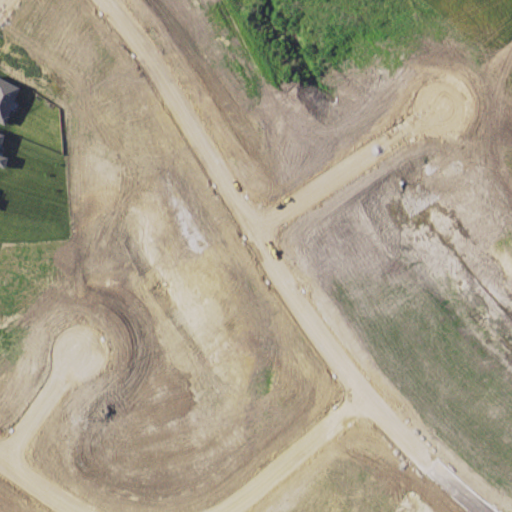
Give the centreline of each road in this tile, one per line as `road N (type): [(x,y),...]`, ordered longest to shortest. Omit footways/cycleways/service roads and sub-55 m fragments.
road 1 (residential): [(98,0),(147,60),(343,379),(477,511)]
road 2 (residential): [(0,466),(61,511),(368,404)]
road 3 (residential): [(256,236),(443,114)]
road 4 (residential): [(0,459),(71,361)]
